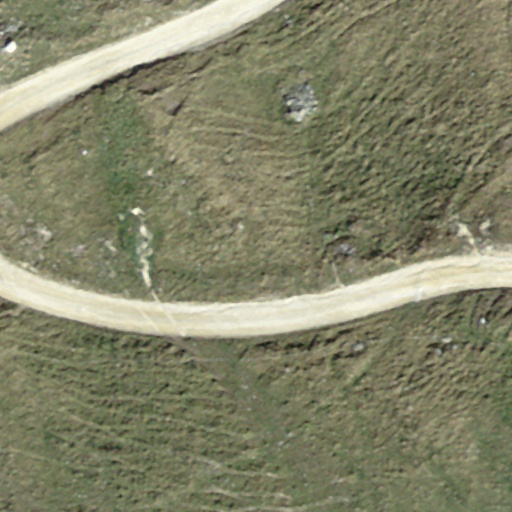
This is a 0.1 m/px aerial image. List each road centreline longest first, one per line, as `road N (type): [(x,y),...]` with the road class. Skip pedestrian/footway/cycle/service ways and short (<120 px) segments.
road 1 (track): [(511,270),(244,321),(95,309),(0,277)]
road 2 (track): [(0,111),(254,0)]
